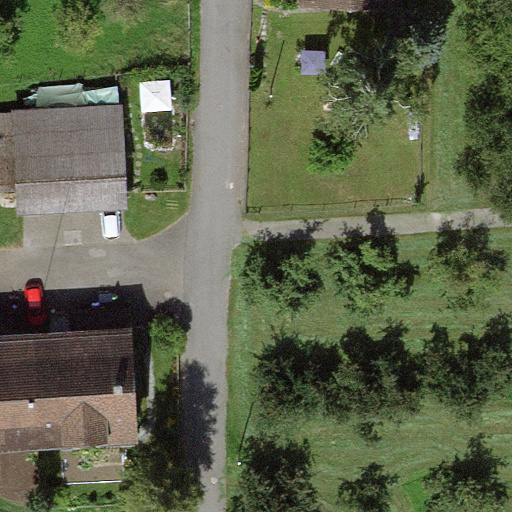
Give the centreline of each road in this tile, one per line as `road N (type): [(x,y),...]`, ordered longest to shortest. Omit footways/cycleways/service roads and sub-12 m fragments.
road 1 (residential): [(222,0),(209,511)]
road 2 (track): [(511,220),(215,238)]
